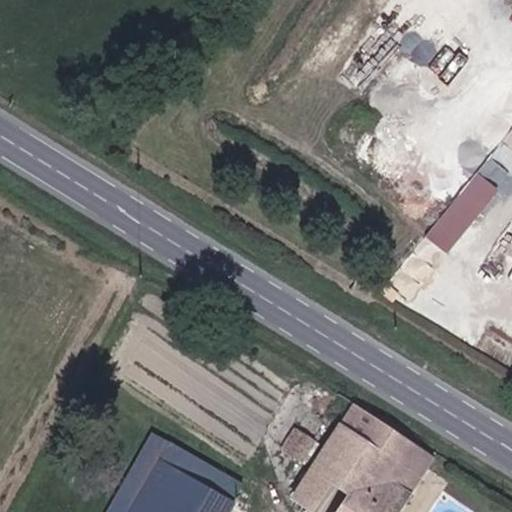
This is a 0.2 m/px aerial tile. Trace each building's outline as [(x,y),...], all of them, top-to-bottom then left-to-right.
[(429,240),(452,254),(497,184),(474,169),(429,240)] [(344,408),(350,411),(316,464),(333,476),(355,490),(340,511),(395,511),(435,453),(349,400),(344,408)] [(303,426),(290,447),(301,455),(314,434),(303,426)] [(227,511),(240,493),(168,450),(130,511),(227,511)] [(333,476),(316,464),(296,494),(315,505),(333,476)]
